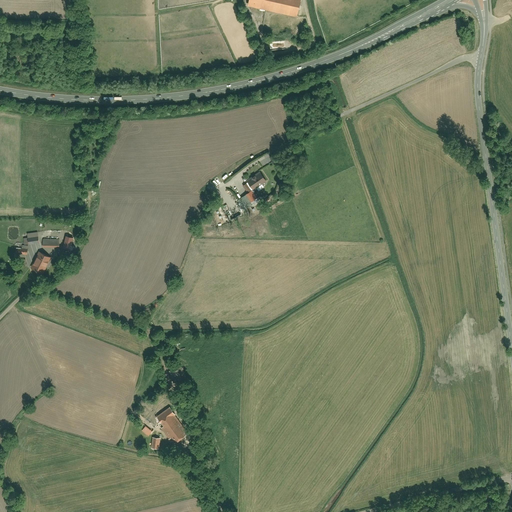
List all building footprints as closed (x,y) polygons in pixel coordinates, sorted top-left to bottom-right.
[(249,0),(296,11),(297,0),(249,0)] [(244,183),(251,192),(264,181),(257,172),(244,183)] [(247,191),(242,195),(247,202),(253,198),(247,191)] [(25,236),(26,245),(38,244),(37,235),(25,236)] [(76,237),(67,235),(65,248),(73,249),(76,237)] [(42,239),(42,248),(58,247),(58,239),(42,239)] [(36,252),(28,268),(41,273),(48,258),(36,252)] [(178,367),(169,371),(173,383),(182,379),(178,367)] [(168,408),(161,413),(164,418),(172,413),(168,408)] [(170,419),(159,426),(170,442),(181,435),(170,419)] [(147,453),(160,453),(161,440),(148,440),(147,453)]
